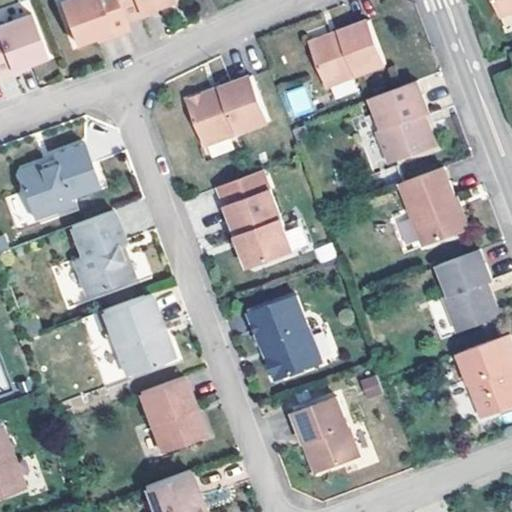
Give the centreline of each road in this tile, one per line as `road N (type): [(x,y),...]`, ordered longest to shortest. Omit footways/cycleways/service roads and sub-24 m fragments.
road 1 (residential): [(118,84),(276,511)]
road 2 (residential): [(118,84),(292,0)]
road 3 (tertiary): [(444,0),(509,172)]
road 4 (residential): [(511,453),(357,511)]
road 5 (residential): [(0,125),(118,84)]
